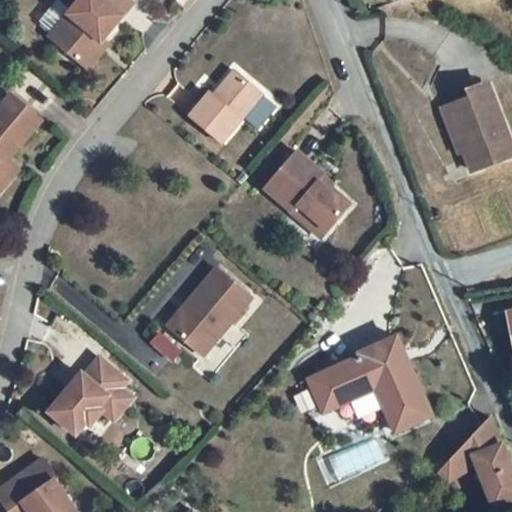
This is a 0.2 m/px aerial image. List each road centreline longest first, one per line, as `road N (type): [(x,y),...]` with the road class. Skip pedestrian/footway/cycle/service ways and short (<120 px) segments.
road 1 (unclassified): [(511,443),(469,322),(402,199),(326,0)]
road 2 (residential): [(0,363),(72,159),(214,0)]
